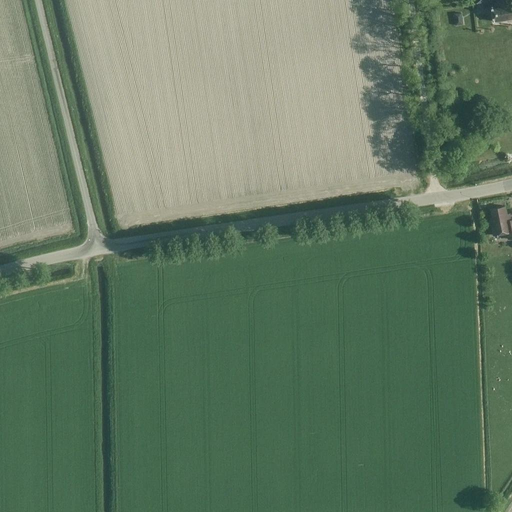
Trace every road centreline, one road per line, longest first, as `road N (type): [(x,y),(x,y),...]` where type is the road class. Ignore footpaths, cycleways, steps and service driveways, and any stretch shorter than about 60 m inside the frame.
road 1 (tertiary): [(98,248),(511,185)]
road 2 (unclassified): [(98,248),(40,0)]
